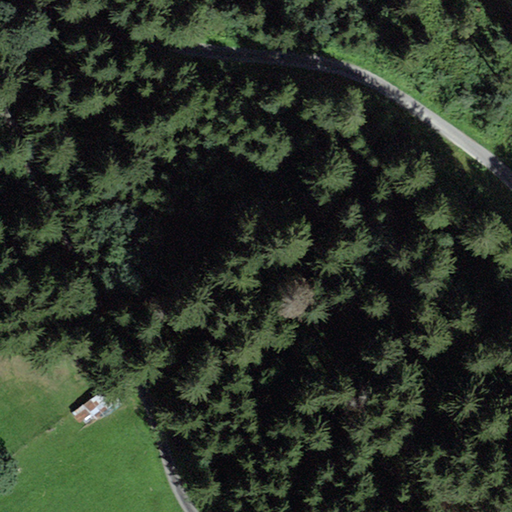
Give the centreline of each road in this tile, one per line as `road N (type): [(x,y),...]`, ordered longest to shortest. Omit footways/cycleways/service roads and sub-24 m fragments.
road 1 (unclassified): [(32,0),(169,37),(360,68),(444,119),(511,175)]
road 2 (unclassified): [(191,511),(152,412),(0,95)]
